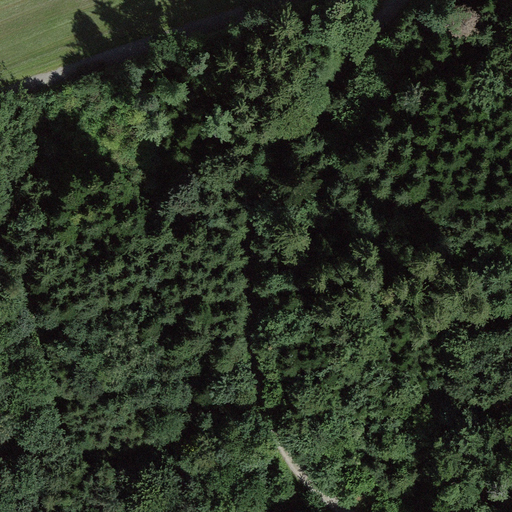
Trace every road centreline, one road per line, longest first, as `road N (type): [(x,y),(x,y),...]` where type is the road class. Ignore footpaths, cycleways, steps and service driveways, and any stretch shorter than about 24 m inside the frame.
road 1 (track): [(341,511),(328,504),(265,401),(249,256),(288,148),(393,0)]
road 2 (track): [(0,104),(131,41),(274,0)]
